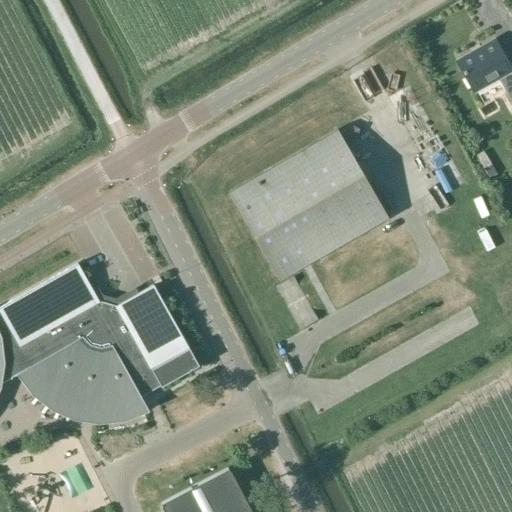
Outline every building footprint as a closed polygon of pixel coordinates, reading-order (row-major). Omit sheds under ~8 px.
[(494,39),(456,61),(474,92),(498,79),(510,98),(511,97),(511,61),(508,64),(494,39)] [(337,129),(232,190),(282,279),(388,218),(337,129)] [(476,154),(484,168),(491,164),(483,150),(476,154)] [(199,365),(126,235),(0,305),(0,383),(29,366),(41,383),(59,397),(79,405),(101,409),(119,406),(127,403),(199,365)] [(252,511),(229,467),(161,501),(166,511),(252,511)]
